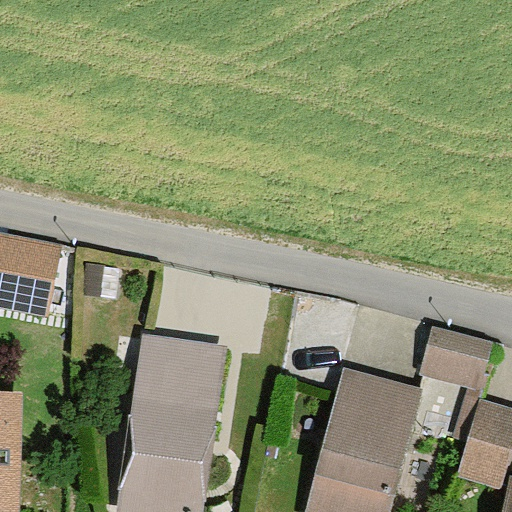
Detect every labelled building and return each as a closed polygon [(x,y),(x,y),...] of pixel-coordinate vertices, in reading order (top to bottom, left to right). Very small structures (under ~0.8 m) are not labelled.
[(54,262),(0,248),(0,316),(38,326),(54,262)] [(489,346),(422,330),(410,378),(477,393),(489,346)] [(200,511),(222,353),(118,340),(95,511),(200,511)] [(387,511),(424,392),(337,366),(293,511),(387,511)] [(0,511),(10,511),(9,385),(0,384),(0,511)] [(443,485),(496,500),(511,442),(511,413),(466,401),(443,485)]
